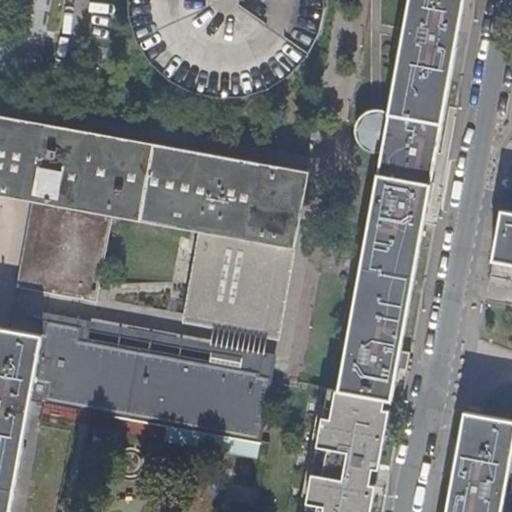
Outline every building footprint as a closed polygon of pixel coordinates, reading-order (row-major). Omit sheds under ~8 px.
[(132,0),(133,13),(140,36),(152,56),(169,72),(189,85),(212,92),(235,93),(258,89),(280,80),(299,65),(313,47),(323,26),(328,2),(327,0),(132,0)] [(394,399),(464,0),(411,0),(345,388),(369,394),(394,399)] [(0,197),(5,198),(20,201),(35,203),(21,285),(99,298),(115,210),(205,224),(189,317),(267,329),(282,245),(294,177),(16,127),(0,124),(0,197)] [(20,201),(5,282),(21,285),(35,203),(20,201)] [(511,212),(504,211),(496,259),(511,262),(511,212)] [(296,247),(282,245),(267,329),(189,317),(184,339),(219,345),(222,331),(264,337),(261,353),(277,356),(281,333),(296,247)] [(47,310),(47,314),(46,319),(88,327),(86,340),(262,372),(264,359),(276,361),(277,356),(261,353),(219,345),(184,339),(95,323),(96,317),(99,298),(21,285),(19,295),(49,299),(47,310)] [(50,385),(48,403),(262,441),(276,361),(264,359),(262,372),(86,340),(88,327),(46,319),(43,336),(45,336),(34,382),(50,385)] [(0,511),(11,511),(29,414),(37,415),(40,401),(31,400),(34,382),(45,336),(43,336),(12,330),(0,327),(0,511)] [(31,400),(40,401),(48,403),(50,385),(34,382),(31,400)] [(320,443),(317,456),(381,468),(387,438),(380,436),(382,428),(388,428),(392,409),(385,408),(387,398),(394,399),(369,394),(345,388),(344,388),(330,386),(327,404),(336,406),(334,416),(325,414),(321,433),(331,435),(329,445),(320,443)] [(504,511),(511,470),(511,420),(469,412),(450,511),(504,511)] [(353,479),(314,472),(311,491),(320,492),(318,503),(309,501),(306,511),(372,511),(376,494),(369,493),(371,485),(377,486),(378,484),(368,482),(368,481),(353,478),(353,479)]
